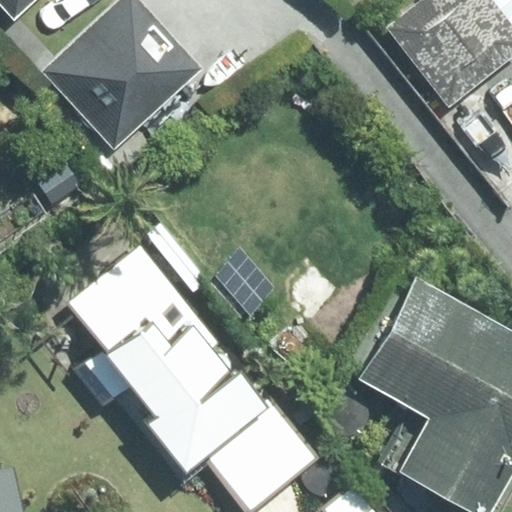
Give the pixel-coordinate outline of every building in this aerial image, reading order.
[(0,0),(0,13),(6,20),(28,0),(0,0)] [(130,0),(115,0),(37,75),(111,151),(197,69),(130,0)] [(511,0),(415,0),(381,27),(445,108),(511,53),(511,0)] [(64,304),(153,413),(142,422),(181,470),(199,456),(244,511),(247,511),(294,475),(247,418),(263,405),(135,247),(64,304)] [(207,289),(232,317),(251,301),(227,273),(207,289)] [(393,434),(377,466),(464,511),(487,511),(511,465),(511,339),(408,285),(356,383),(419,417),(407,442),(393,434)] [(10,511),(6,488),(0,488),(0,511),(10,511)]
